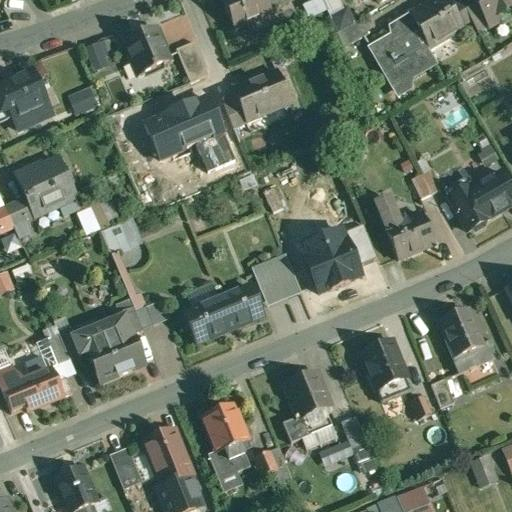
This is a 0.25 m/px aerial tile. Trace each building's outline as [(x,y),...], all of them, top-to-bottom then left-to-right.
[(227,0),(222,2),(234,30),(271,14),(270,11),(282,6),(279,0),(227,0)] [(410,16),(394,25),(399,32),(370,49),(393,89),(434,65),(426,51),(462,30),(460,27),(449,8),(444,0),(436,0),(410,16)] [(511,0),(472,0),(475,4),(487,26),(488,27),(502,19),(503,20),(511,15),(511,0)] [(460,1),(449,8),(460,27),(471,21),(471,20),(465,10),(460,1)] [(487,26),(475,4),(465,10),(471,20),(471,21),(477,32),(487,26)] [(359,21),(336,34),(344,48),(367,35),(359,21)] [(155,29),(122,44),(137,79),(155,71),(154,70),(169,63),(155,29)] [(99,45),(104,59),(112,57),(107,42),(99,45)] [(194,44),(175,51),(189,85),(208,77),(194,44)] [(99,45),(85,50),(93,74),(108,69),(104,59),(99,45)] [(277,74),(233,92),(236,100),(245,122),(289,104),(277,74)] [(33,75),(10,86),(8,83),(0,86),(0,96),(12,123),(31,115),(36,125),(53,117),(49,106),(47,107),(33,75)] [(89,91),(68,98),(75,117),(96,110),(89,91)] [(245,122),(236,100),(222,105),(224,109),(233,129),(246,123),(245,122)] [(192,105),(166,115),(180,151),(221,135),(213,113),(208,102),(193,108),(192,105)] [(233,129),(224,109),(213,113),(221,135),(233,130),(233,129)] [(58,163),(43,170),(41,166),(15,178),(25,200),(34,219),(58,208),(62,218),(80,210),(58,163)] [(441,191),(432,171),(421,176),(431,196),(441,191)] [(511,194),(501,175),(450,204),(466,232),(511,205),(511,194)] [(431,196),(421,176),(411,181),(420,201),(431,196)] [(403,223),(393,199),(375,206),(385,230),(403,223)] [(25,200),(4,210),(12,229),(26,222),(34,219),(25,200)] [(109,227),(99,205),(89,209),(99,231),(109,227)] [(0,234),(12,229),(4,210),(0,211),(0,234)] [(403,223),(385,230),(398,262),(433,248),(420,216),(403,223)] [(124,253),(144,245),(134,219),(102,232),(110,252),(121,248),(124,253)] [(26,222),(12,229),(15,235),(18,241),(32,235),(26,222)] [(4,240),(10,253),(21,248),(18,241),(15,235),(4,240)] [(348,246),(310,260),(323,294),(339,288),(337,285),(360,276),(348,246)] [(297,294),(289,274),(278,278),(286,298),(297,294)] [(6,275),(0,277),(0,296),(13,290),(6,275)] [(251,289),(182,316),(194,347),(263,320),(251,289)] [(145,309),(153,327),(170,321),(162,302),(145,309)] [(134,309),(119,315),(122,323),(129,338),(130,337),(143,332),(143,331),(135,313),(134,309)] [(145,309),(135,313),(143,331),(153,327),(145,309)] [(466,311),(437,323),(458,374),(491,361),(485,346),(481,348),(466,311)] [(122,323),(104,331),(102,327),(73,339),(81,359),(88,357),(99,386),(134,372),(130,361),(139,358),(130,337),(129,338),(122,323)] [(58,336),(45,342),(57,369),(70,364),(58,336)] [(391,343),(360,356),(375,393),(376,392),(381,404),(411,392),(406,380),(407,380),(391,343)] [(41,358),(24,365),(29,379),(21,383),(20,380),(18,378),(15,377),(9,369),(0,372),(0,390),(10,415),(25,409),(27,414),(72,396),(65,381),(57,384),(51,371),(46,372),(41,358)] [(316,374),(283,387),(296,420),(282,426),(290,446),(331,429),(324,412),(330,409),(316,374)] [(444,381),(430,386),(440,410),(453,405),(444,381)] [(423,399),(410,404),(418,422),(431,416),(423,399)] [(233,407),(201,420),(215,454),(207,457),(217,482),(237,475),(249,470),(242,451),(250,448),(233,407)] [(355,418),(340,425),(351,451),(366,445),(355,418)] [(175,432),(144,444),(158,479),(172,474),(175,484),(193,477),(175,432)] [(278,449),(269,453),(276,470),(270,473),(277,490),(293,483),(278,449)] [(334,451),(320,457),(325,468),(339,462),(334,451)] [(128,452),(109,459),(123,492),(141,485),(128,452)] [(269,453),(253,461),(260,477),(270,473),(276,470),(269,453)] [(487,458),(470,465),(480,489),(497,482),(487,458)] [(84,469),(56,480),(69,511),(74,511),(98,503),(84,469)] [(223,495),(242,488),(237,475),(217,482),(223,495)] [(192,480),(174,487),(184,511),(198,511),(204,510),(192,480)] [(173,483),(154,490),(162,511),(184,511),(174,487),(173,483)] [(422,489),(397,499),(401,511),(415,511),(429,507),(422,489)] [(399,511),(394,498),(377,505),(379,511),(399,511)] [(98,503),(74,511),(110,511),(106,499),(98,503)] [(10,511),(6,501),(0,503),(0,511),(10,511)]
